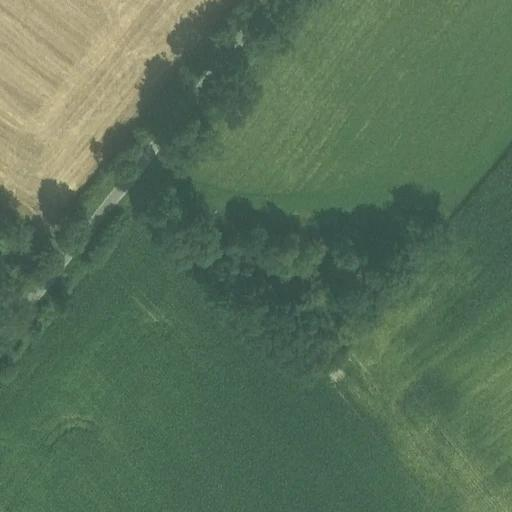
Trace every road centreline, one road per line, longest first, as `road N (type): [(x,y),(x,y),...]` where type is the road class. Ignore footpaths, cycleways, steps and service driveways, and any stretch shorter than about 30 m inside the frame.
road 1 (unclassified): [(301,0),(182,193),(120,185),(0,358)]
road 2 (track): [(460,511),(346,370)]
